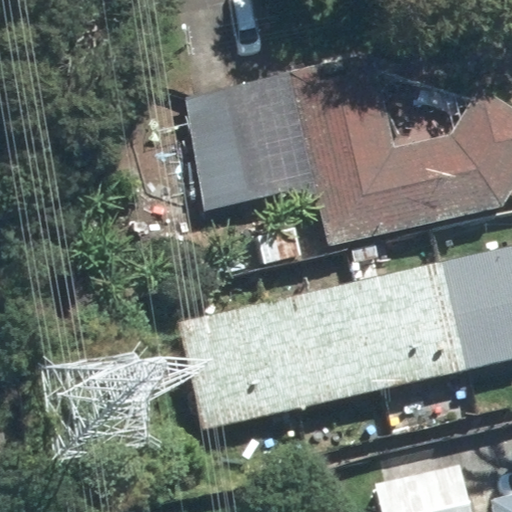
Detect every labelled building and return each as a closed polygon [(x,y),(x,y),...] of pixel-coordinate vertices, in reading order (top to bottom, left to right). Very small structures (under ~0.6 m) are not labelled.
[(299,200),(311,255),(486,217),(511,174),(511,128),(461,97),(432,144),(375,155),(355,60),(272,78),(299,200)] [(299,200),(272,78),(141,107),(167,228),(299,200)] [(511,248),(160,330),(186,444),(511,367),(511,248)] [(454,511),(445,470),(360,490),(364,511),(454,511)] [(511,511),(511,502),(474,511),(511,511)]
